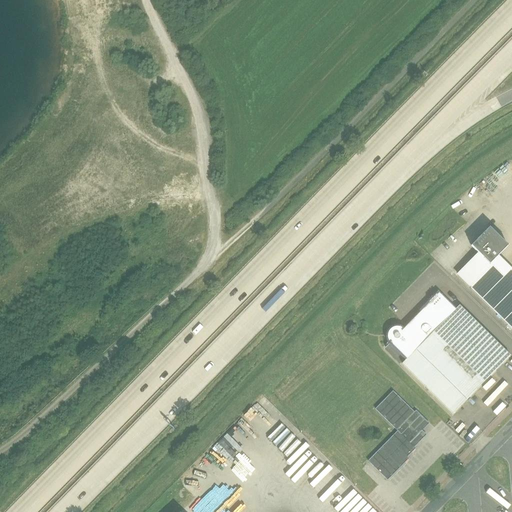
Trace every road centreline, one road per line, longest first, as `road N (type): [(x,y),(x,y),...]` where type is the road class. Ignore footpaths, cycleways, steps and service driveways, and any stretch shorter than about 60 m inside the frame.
road 1 (motorway): [(511,16),(25,511)]
road 2 (motorway): [(61,511),(389,176)]
road 3 (track): [(208,256),(474,0)]
road 4 (track): [(0,290),(42,251),(115,218),(205,193),(208,256)]
road 5 (track): [(205,193),(198,120),(151,0)]
road 6 (motorway): [(389,176),(511,51)]
road 7 (motorway): [(389,176),(482,106),(511,94)]
road 8 (residential): [(511,420),(425,511)]
